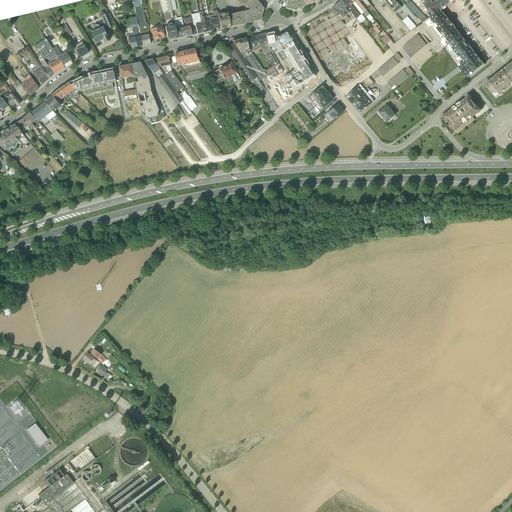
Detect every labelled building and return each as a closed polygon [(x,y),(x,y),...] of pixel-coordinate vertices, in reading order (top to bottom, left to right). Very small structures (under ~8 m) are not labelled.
[(147,28),(142,6),(140,0),(121,0),(120,0),(121,4),(117,5),(118,10),(122,9),(129,8),(134,7),(135,11),(136,17),(138,28),(140,36),(142,46),(150,44),(149,40),(148,34),(147,28)] [(260,20),(264,9),(256,0),(252,0),(244,7),(243,12),(246,23),(260,20)] [(303,0),(287,0),(285,8),(295,11),(305,6),(303,0)] [(352,12),(342,0),(339,3),(338,5),(347,16),(352,12)] [(352,12),(356,18),(361,14),(349,0),(342,0),(352,12)] [(370,22),(374,19),(360,3),(357,0),(349,0),(361,14),(363,13),(370,22)] [(366,0),(357,0),(360,3),(363,1),(367,6),(368,6),(371,10),(373,8),(370,4),(366,0)] [(383,0),(391,9),(398,3),(394,0),(383,0)] [(430,0),(424,5),(432,16),(440,9),(441,10),(450,3),(453,0),(430,0)] [(422,23),(427,19),(425,16),(424,16),(410,1),(406,5),(420,20),(422,23)] [(335,6),(332,8),(341,20),(347,16),(338,5),(336,6),(335,6)] [(444,38),(448,44),(460,35),(459,33),(455,28),(441,10),(440,9),(432,16),(429,18),(434,25),(433,25),(443,38),(444,38)] [(205,32),(207,32),(204,16),(203,11),(199,12),(199,13),(200,19),(203,32),(205,32)] [(217,13),(216,11),(212,12),(213,15),(209,16),(211,29),(220,27),(217,13)] [(104,30),(114,26),(112,21),(113,21),(108,13),(104,15),(103,12),(99,14),(100,17),(104,26),(100,28),(98,25),(97,25),(95,25),(94,25),(93,27),(92,27),(94,31),(91,32),(96,44),(103,40),(104,43),(109,41),(104,30)] [(224,12),(217,13),(220,27),(221,29),(230,27),(227,13),(224,13),(224,12)] [(243,12),(228,15),(230,27),(246,23),(243,12)] [(191,15),(191,17),(193,26),(195,26),(197,34),(203,32),(200,19),(199,13),(191,15)] [(361,14),(356,18),(360,23),(365,19),(361,14)] [(125,34),(131,48),(137,47),(135,37),(138,36),(137,32),(137,28),(138,28),(136,17),(126,19),(128,28),(127,28),(128,33),(125,34)] [(184,37),(185,36),(183,27),(181,17),(173,19),(175,25),(178,38),(184,37)] [(191,17),(184,19),(184,23),(185,23),(186,27),(183,27),(185,36),(195,34),(193,26),(191,17)] [(416,28),(407,17),(402,21),(409,29),(412,32),(416,28)] [(165,27),(168,40),(178,38),(175,25),(172,25),(172,24),(167,25),(167,26),(165,27)] [(65,25),(61,28),(67,37),(72,34),(65,25)] [(148,34),(149,40),(160,38),(164,38),(164,35),(163,28),(162,28),(162,26),(158,27),(158,28),(149,29),(150,34),(148,34)] [(432,41),(425,32),(422,34),(429,44),(432,41)] [(283,71),(284,72),(293,67),(276,38),(273,34),(273,33),(270,34),(270,33),(265,34),(268,47),(283,71)] [(276,38),(282,48),(292,41),(288,33),(285,33),(276,38)] [(272,66),(277,75),(283,71),(268,47),(265,34),(258,36),(260,46),(261,48),(272,66)] [(402,48),(410,58),(426,45),(417,34),(404,45),(405,46),(402,48)] [(391,40),(387,35),(381,39),(386,45),(391,40)] [(459,57),(462,61),(473,52),(460,35),(448,44),(452,48),(451,48),(458,57),(459,57)] [(257,36),(255,36),(255,37),(249,38),(249,37),(247,38),(246,38),(248,48),(252,53),(254,52),(254,51),(257,51),(258,48),(258,47),(260,46),(258,36),(257,36)] [(256,78),(259,81),(267,76),(252,53),(248,48),(246,38),(235,40),(235,42),(233,43),(234,43),(256,78)] [(46,64),(54,75),(64,68),(52,49),(45,39),(34,46),(42,57),(44,60),(47,58),(49,62),(46,64)] [(73,40),(70,42),(80,58),(89,53),(81,41),(77,45),(73,40)] [(121,40),(114,44),(117,50),(124,47),(121,40)] [(256,78),(234,43),(227,47),(227,48),(249,83),(253,80),(258,86),(261,84),(256,78)] [(39,64),(28,46),(27,47),(15,55),(19,61),(28,54),(30,58),(29,59),(37,68),(35,69),(36,70),(32,73),(41,86),(49,79),(41,68),(42,68),(39,64)] [(64,68),(73,63),(66,52),(62,54),(56,46),(52,49),(64,68)] [(205,69),(202,66),(199,61),(195,55),(194,49),(174,54),(175,56),(176,62),(177,66),(178,66),(180,68),(190,81),(209,76),(205,69)] [(483,64),(473,52),(462,61),(463,62),(461,64),(460,63),(458,65),(458,66),(467,77),(483,64)] [(402,59),(397,53),(377,70),(383,77),(398,64),(397,62),(402,59)] [(188,96),(182,89),(183,88),(175,76),(171,70),(170,65),(171,64),(170,61),(168,59),(167,56),(152,59),(190,111),(196,107),(188,96)] [(42,57),(38,60),(42,65),(41,66),(42,68),(41,68),(49,78),(50,78),(52,77),(52,76),(54,74),(46,64),(44,60),(42,57)] [(152,59),(144,61),(176,106),(183,101),(152,59)] [(131,64),(134,76),(136,89),(137,94),(140,107),(141,112),(141,115),(146,119),(157,117),(157,115),(158,110),(156,104),(151,91),(148,79),(143,69),(143,68),(140,62),(131,64)] [(236,73),(237,73),(231,63),(231,62),(230,63),(229,62),(226,63),(226,65),(224,66),(221,66),(219,67),(218,69),(218,70),(215,72),(216,76),(215,76),(215,77),(211,79),(215,85),(227,78),(229,83),(232,83),(235,81),(236,82),(239,80),(238,79),(240,79),(236,73)] [(511,62),(503,70),(511,81),(511,62)] [(134,76),(131,64),(118,67),(122,88),(124,87),(125,87),(124,85),(127,84),(126,78),(134,76)] [(270,79),(277,75),(272,66),(265,70),(270,79)] [(393,90),(413,73),(408,67),(405,70),(404,69),(403,70),(388,82),(392,87),(391,88),(393,90)] [(79,93),(82,96),(115,83),(112,68),(87,74),(88,78),(82,79),(81,76),(68,83),(74,89),(79,93)] [(495,99),(511,85),(511,81),(503,70),(484,84),(495,99)] [(10,72),(5,75),(12,85),(15,82),(17,81),(10,72)] [(419,81),(414,74),(411,76),(417,83),(419,81)] [(26,80),(21,84),(30,96),(38,88),(29,75),(24,78),(26,80)] [(8,88),(3,81),(0,83),(0,85),(4,91),(8,88)] [(68,83),(64,86),(73,98),(75,96),(76,95),(77,95),(79,93),(74,89),(68,83)] [(353,105),(367,93),(360,84),(346,96),(347,97),(348,99),(353,105)] [(64,86),(59,89),(65,96),(67,94),(71,99),(73,98),(64,86)] [(226,101),(237,94),(232,86),(224,91),(223,89),(220,91),(226,101)] [(333,100),(322,86),(308,98),(315,107),(313,109),(317,112),(319,111),(333,100)] [(17,106),(20,103),(13,94),(15,92),(10,87),(8,88),(4,91),(0,94),(0,95),(1,97),(8,106),(13,102),(17,106)] [(59,89),(55,93),(60,100),(61,99),(65,104),(67,102),(63,97),(65,96),(59,89)] [(361,112),(374,101),(370,96),(373,94),(370,90),(367,93),(353,105),(359,112),(361,112)] [(55,93),(51,96),(61,106),(65,104),(61,99),(60,100),(55,93)] [(60,106),(51,96),(44,103),(54,112),(56,110),(60,106)] [(472,117),(480,111),(469,96),(460,103),(472,117)] [(5,109),(6,109),(7,108),(7,107),(8,106),(1,97),(0,98),(0,107),(2,111),(5,109)] [(481,98),(478,100),(483,107),(486,105),(481,98)] [(42,121),(44,124),(56,115),(54,112),(44,103),(30,113),(39,123),(42,121)] [(469,121),(472,118),(472,117),(460,103),(456,106),(452,110),(463,124),(467,122),(466,121),(467,120),(469,121)] [(323,116),(329,123),(343,112),(337,104),(323,116)] [(188,119),(191,116),(182,105),(179,108),(188,119)] [(387,122),(395,115),(388,106),(379,113),(387,122)] [(454,131),(463,124),(452,110),(443,116),(454,131)] [(64,116),(79,128),(82,123),(68,111),(64,116)] [(39,124),(30,113),(26,116),(34,127),(36,129),(38,128),(37,126),(39,124)] [(34,127),(26,116),(21,119),(30,131),(34,127)] [(15,124),(22,133),(28,128),(22,120),(15,124)] [(0,132),(0,144),(2,147),(3,148),(5,147),(11,155),(13,154),(14,155),(21,149),(20,148),(21,147),(20,145),(22,144),(23,145),(24,144),(25,146),(29,142),(15,124),(6,131),(6,130),(4,131),(1,133),(0,132)] [(254,128),(247,133),(250,136),(256,131),(254,128)] [(56,131),(50,136),(59,144),(64,140),(56,131)] [(173,143),(169,139),(163,144),(166,148),(173,143)] [(34,148),(19,161),(25,168),(28,166),(29,168),(41,158),(34,148)] [(115,365),(117,362),(116,360),(111,356),(106,362),(105,361),(106,359),(101,355),(93,349),(90,354),(101,363),(107,368),(112,363),(115,365)] [(95,367),(98,362),(87,353),(82,359),(89,364),(90,363),(95,367)] [(107,369),(100,364),(96,368),(99,370),(98,371),(107,379),(106,380),(109,383),(110,381),(109,380),(112,376),(108,373),(107,373),(105,372),(107,369)] [(125,371),(119,365),(117,368),(123,374),(125,371)] [(35,423),(26,430),(39,447),(48,440),(35,423)] [(22,432),(16,437),(31,457),(37,452),(22,432)] [(66,474),(64,475),(59,469),(43,480),(48,487),(38,495),(45,505),(74,484),(66,474)] [(107,479),(111,483),(116,479),(112,474),(107,479)] [(113,511),(104,499),(99,502),(106,511),(113,511)]
